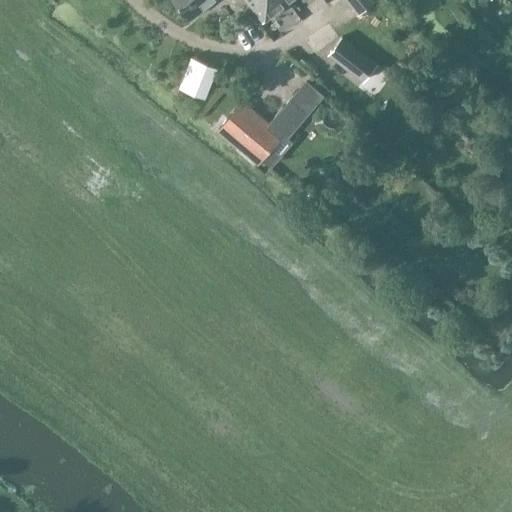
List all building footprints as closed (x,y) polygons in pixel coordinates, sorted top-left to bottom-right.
[(176,0),(191,18),(213,0),(176,0)] [(246,0),(262,20),(277,9),(279,11),(292,0),(246,0)] [(377,63),(361,50),(351,64),(347,69),(351,71),(363,81),(377,63)] [(205,97),(213,78),(202,74),(207,63),(192,57),(187,68),(180,87),(195,93),(205,97)] [(270,121),(268,124),(282,135),(284,133),(304,110),(290,98),(270,121)] [(258,163),(282,135),(268,124),(242,101),(218,129),(258,163)]
